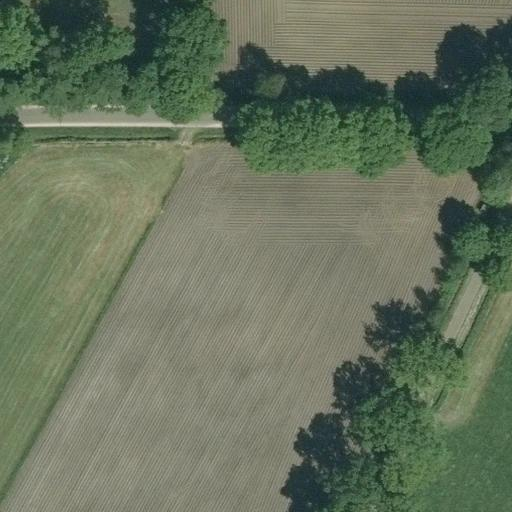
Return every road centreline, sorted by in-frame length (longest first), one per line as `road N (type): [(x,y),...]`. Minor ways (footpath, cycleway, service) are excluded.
road 1 (unclassified): [(0,118),(511,119)]
road 2 (unclassified): [(369,511),(511,205)]
